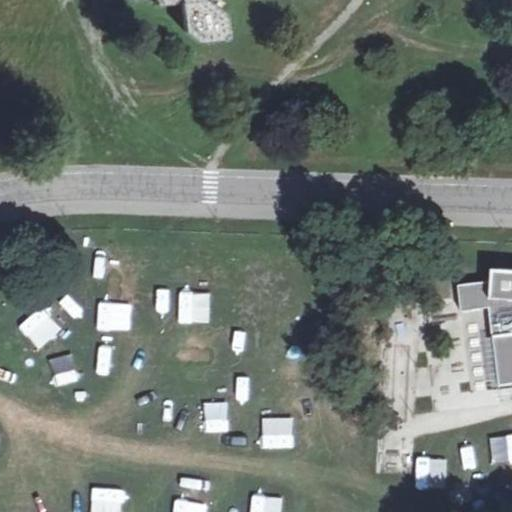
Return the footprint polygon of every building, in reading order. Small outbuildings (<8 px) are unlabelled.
[(156,0),(157,3),(175,0),(180,0),(185,31),(201,39),(229,35),(227,9),(214,0),(156,0)] [(199,249),(199,281),(230,280),(229,249),(199,249)] [(498,386),(511,384),(511,277),(457,284),(460,310),(488,307),(498,386)] [(251,302),(253,333),(285,330),(283,300),(251,302)] [(188,343),(218,343),(218,312),(187,312),(188,343)] [(33,376),(65,365),(55,336),(23,348),(33,376)] [(154,357),(122,363),(128,395),(160,389),(154,357)] [(208,388),(241,388),(241,357),(207,357),(208,388)] [(175,358),(173,370),(196,373),(197,361),(175,358)] [(305,372),(275,374),(277,405),(307,403),(305,372)] [(266,420),(235,421),(237,453),(268,451),(266,420)] [(218,426),(188,431),(193,461),(224,455),(218,426)] [(423,438),(425,469),(454,467),(452,436),(423,438)] [(318,477),(287,481),(291,511),(299,511),(322,509),(318,477)] [(27,478),(0,479),(0,510),(29,509),(27,478)] [(360,511),(392,511),(392,484),(360,484),(360,511)] [(211,511),(243,511),(238,490),(208,497),(211,511)]
